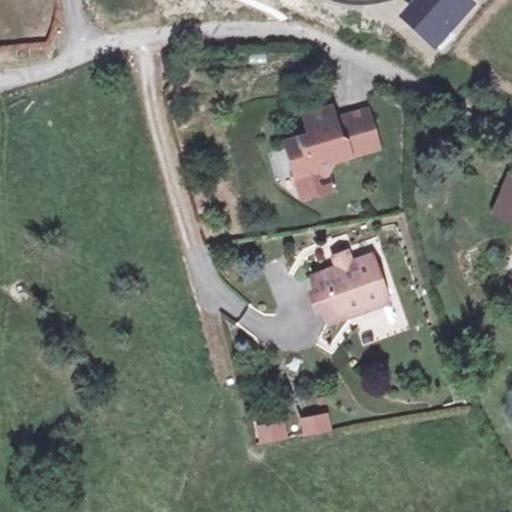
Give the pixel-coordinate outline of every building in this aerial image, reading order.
[(468,0),(415,0),(425,9),(413,22),(439,46),(475,6),(468,0)] [(342,157),(369,151),(360,115),(339,120),(336,108),(310,115),(314,131),(311,136),(290,142),(299,176),(322,169),(329,174),(338,156),(342,157)] [(360,115),(369,151),(382,148),(373,111),(360,115)] [(322,169),(299,176),(306,199),(334,191),(329,174),(322,169)] [(511,223),(511,191),(501,219),(511,223)] [(342,268),(353,263),(350,253),(338,257),(342,268)] [(327,306),(347,316),(389,302),(374,257),(353,263),(342,268),(317,276),(322,291),(317,301),(327,306)] [(332,321),(347,316),(327,306),(332,321)] [(299,417),(303,436),(332,431),(329,412),(299,417)] [(255,423),(257,442),(288,440),(286,420),(255,423)]
